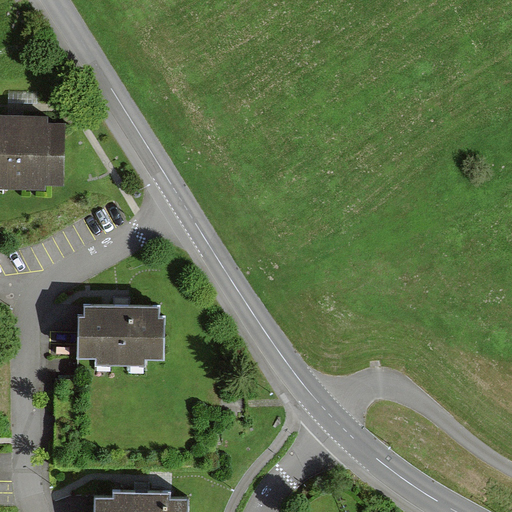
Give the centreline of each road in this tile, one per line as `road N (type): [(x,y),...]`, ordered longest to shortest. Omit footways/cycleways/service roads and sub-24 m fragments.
road 1 (residential): [(185,206),(32,299),(26,465),(35,511)]
road 2 (residential): [(185,206),(277,352),(334,418)]
road 3 (residential): [(54,0),(185,206)]
road 4 (track): [(511,467),(378,382),(357,389),(334,418)]
road 5 (residential): [(334,418),(403,479),(460,511)]
road 6 (residential): [(259,511),(334,418)]
